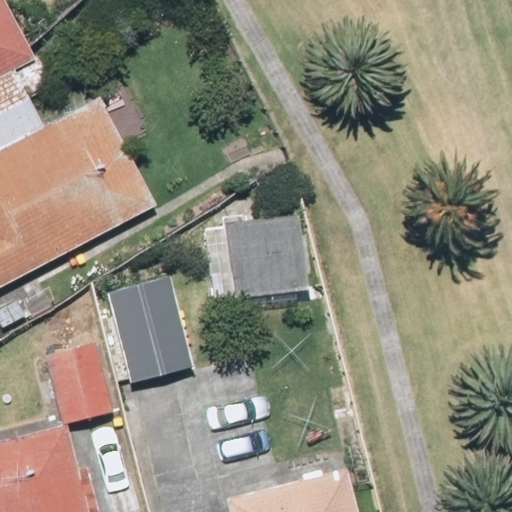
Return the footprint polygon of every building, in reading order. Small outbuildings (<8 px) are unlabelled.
[(0,294),(155,210),(92,95),(38,124),(14,78),(33,68),(0,6),(0,294)] [(299,300),(293,218),(200,226),(206,307),(299,300)] [(167,285),(102,302),(124,382),(189,364),(167,285)] [(94,346),(40,359),(57,429),(111,416),(94,346)] [(65,436),(0,451),(0,511),(99,511),(89,469),(74,472),(65,436)] [(352,511),(344,480),(219,511),(352,511)]
